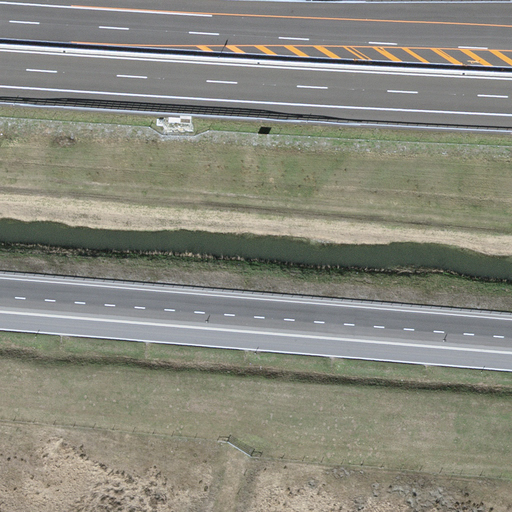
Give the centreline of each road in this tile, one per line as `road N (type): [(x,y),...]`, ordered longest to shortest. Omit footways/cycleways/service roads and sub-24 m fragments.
road 1 (track): [(0,176),(511,221)]
road 2 (primary): [(0,302),(511,344)]
road 3 (motorway): [(0,67),(511,97)]
road 4 (motorway): [(511,49),(0,20)]
